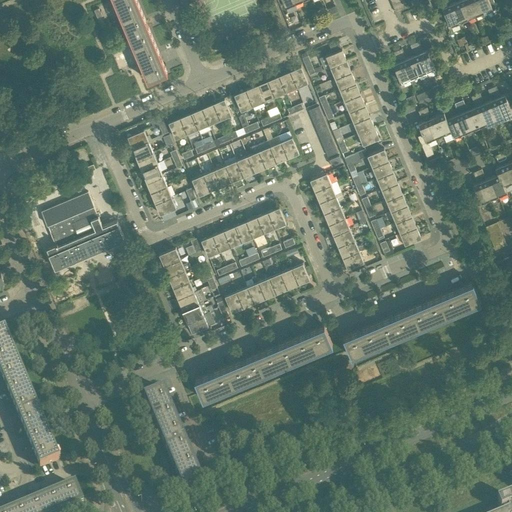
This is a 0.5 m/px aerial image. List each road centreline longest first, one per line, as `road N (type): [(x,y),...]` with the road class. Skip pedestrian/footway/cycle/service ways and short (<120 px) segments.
road 1 (residential): [(365,47),(449,247),(330,295)]
road 2 (secondary): [(511,390),(252,511)]
road 3 (residential): [(330,295),(80,400)]
road 4 (residential): [(285,184),(147,237),(101,125)]
road 5 (secondary): [(305,511),(511,425)]
road 6 (residential): [(198,83),(355,21),(365,47)]
road 7 (residential): [(393,36),(431,22),(454,75),(511,51)]
road 8 (residential): [(125,511),(80,400)]
